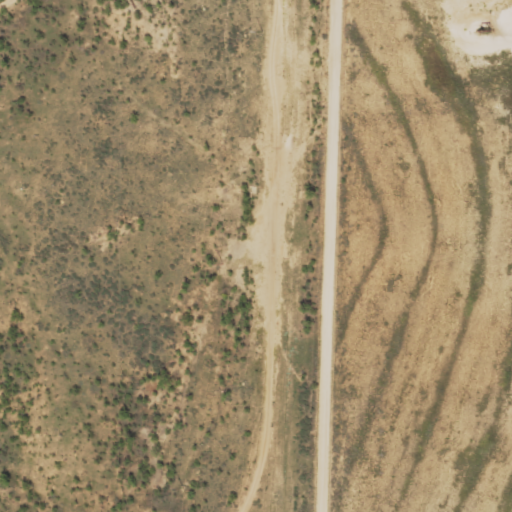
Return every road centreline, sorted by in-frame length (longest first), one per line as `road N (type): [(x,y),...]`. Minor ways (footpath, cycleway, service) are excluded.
road 1 (residential): [(310,511),(342,0)]
road 2 (track): [(198,511),(206,504),(226,322)]
